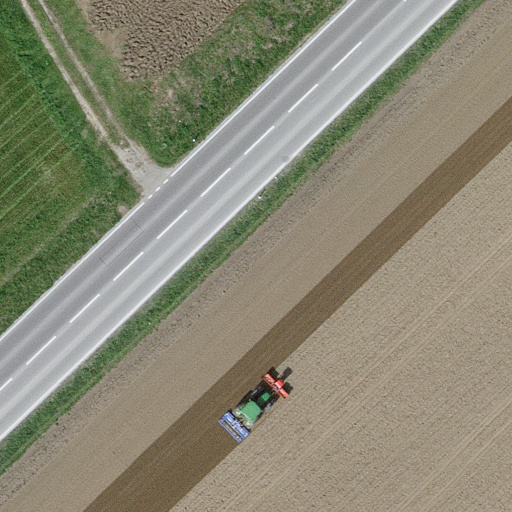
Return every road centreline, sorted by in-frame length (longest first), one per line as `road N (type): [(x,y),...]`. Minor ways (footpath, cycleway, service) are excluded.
road 1 (primary): [(0,387),(405,0)]
road 2 (track): [(31,0),(113,151),(173,222)]
